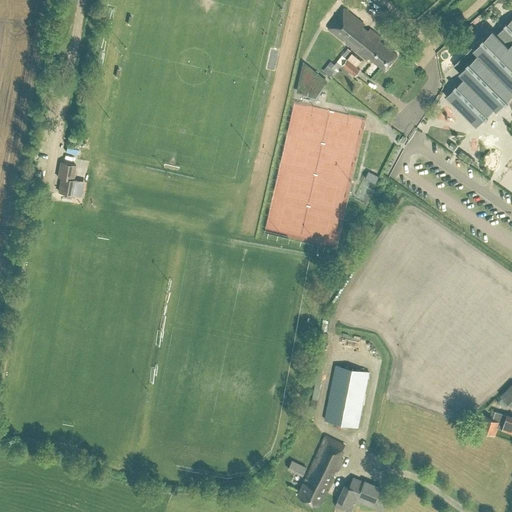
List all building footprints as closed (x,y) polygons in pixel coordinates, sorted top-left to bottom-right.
[(369,31),(363,26),(365,24),(345,8),(330,27),(368,59),(370,56),(386,69),(397,54),(382,42),(384,40),(371,28),(369,31)] [(476,126),(478,124),(484,117),(485,118),(488,116),(487,115),(495,107),(496,109),(505,100),(506,101),(508,99),(505,95),(511,88),(511,17),(507,22),(506,21),(504,24),(505,25),(497,33),(492,28),(484,37),(483,36),(480,38),(481,39),(473,48),(471,46),(453,64),(459,70),(459,71),(464,77),(457,85),(456,84),(453,86),(454,87),(448,93),(446,96),(476,126)] [(468,35),(476,28),(471,23),(463,30),(468,35)] [(388,30),(393,35),(394,34),(396,31),(391,27),(388,30)] [(347,47),(342,54),(346,57),(347,58),(355,64),(359,59),(360,58),(347,47)] [(323,69),(324,71),(332,77),(340,67),(345,72),(348,69),(342,65),(347,58),(346,57),(342,54),(335,63),(334,63),(331,61),(330,60),(323,69)] [(342,65),(348,69),(355,75),(359,69),(360,68),(355,64),(347,58),(342,65)] [(298,90),(316,95),(325,80),(308,67),(308,68),(306,68),(303,68),(298,90)] [(307,107),(276,106),(276,117),(286,117),(286,113),(307,114),(307,107)] [(90,142),(80,140),(78,140),(77,148),(75,158),(86,160),(90,142)] [(454,149),(457,145),(451,141),(448,145),(454,149)] [(457,155),(469,163),(473,158),(461,149),(457,155)] [(60,190),(74,193),(77,178),(74,178),(76,163),(61,161),(59,175),(62,176),(60,190)] [(325,347),(340,349),(341,342),(325,340),(325,347)] [(369,371),(335,364),(325,419),(359,426),(369,371)] [(511,383),(501,394),(511,405),(511,403),(511,383)] [(511,415),(495,410),(493,418),(485,415),(483,419),(478,417),(475,427),(495,433),(498,426),(511,431),(511,415)] [(321,506),(335,478),(333,477),(337,470),(338,471),(345,457),(341,455),(346,445),(326,435),(297,494),(321,506)] [(345,482),(335,505),(343,509),(350,511),(351,511),(352,509),(356,500),(376,509),(382,511),(383,507),(385,502),(390,490),(365,479),(363,484),(361,489),(352,485),(345,482)]
